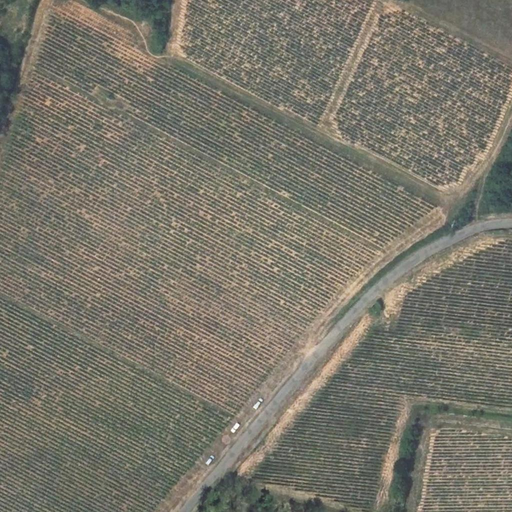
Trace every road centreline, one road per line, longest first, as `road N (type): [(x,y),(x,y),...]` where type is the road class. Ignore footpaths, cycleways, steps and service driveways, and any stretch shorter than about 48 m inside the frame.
road 1 (unclassified): [(511,224),(479,226),(427,251),(369,295),(185,511)]
road 2 (track): [(410,511),(431,428),(511,435)]
